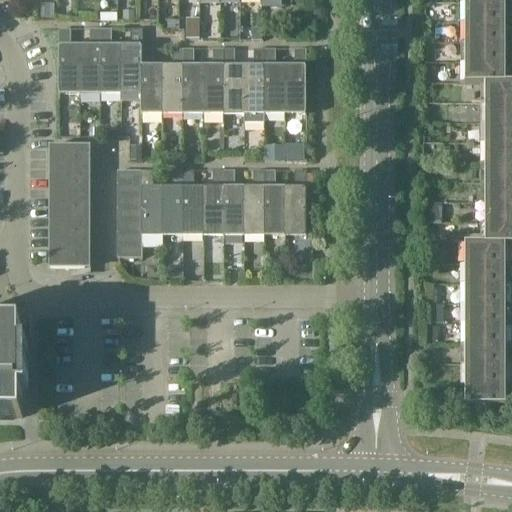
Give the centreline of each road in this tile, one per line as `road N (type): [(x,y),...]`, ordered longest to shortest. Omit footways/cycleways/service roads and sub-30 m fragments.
road 1 (residential): [(375,300),(39,300),(24,279),(21,251)]
road 2 (tertiary): [(0,474),(376,471)]
road 3 (tertiary): [(375,300),(376,0)]
road 4 (residential): [(21,251),(22,78),(0,38)]
road 5 (tertiary): [(376,471),(375,300)]
road 6 (tertiary): [(376,471),(511,482)]
